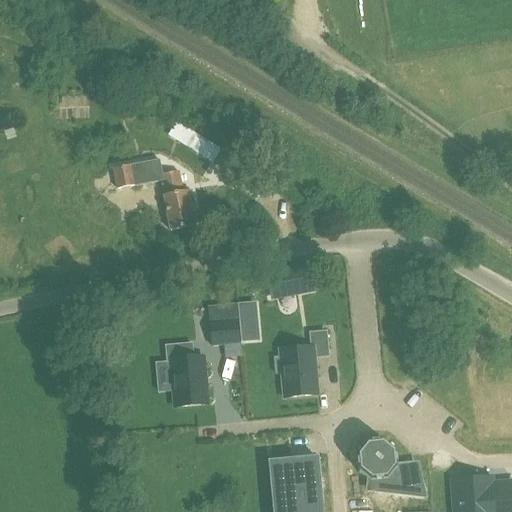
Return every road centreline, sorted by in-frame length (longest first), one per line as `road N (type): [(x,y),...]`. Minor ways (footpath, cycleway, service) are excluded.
road 1 (unclassified): [(0,311),(361,239),(416,243),(511,296)]
road 2 (track): [(361,239),(380,417),(328,421),(335,511)]
road 3 (track): [(380,417),(440,457),(511,457)]
road 4 (track): [(328,421),(201,433)]
